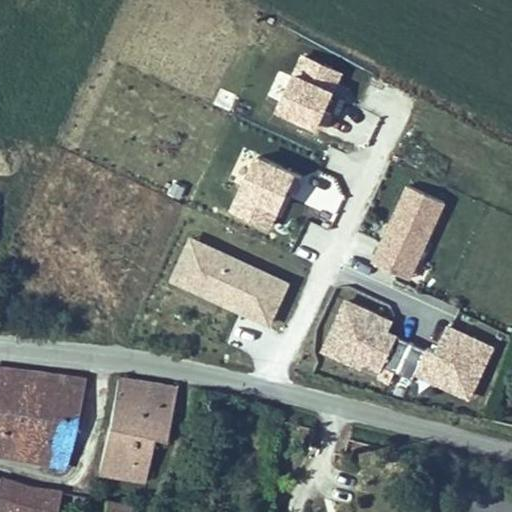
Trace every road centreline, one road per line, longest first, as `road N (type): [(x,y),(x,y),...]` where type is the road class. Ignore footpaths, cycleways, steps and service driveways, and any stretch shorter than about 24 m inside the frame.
road 1 (tertiary): [(123,358),(335,393),(511,443)]
road 2 (residential): [(0,451),(106,479),(123,358)]
road 3 (tertiary): [(0,352),(123,358)]
